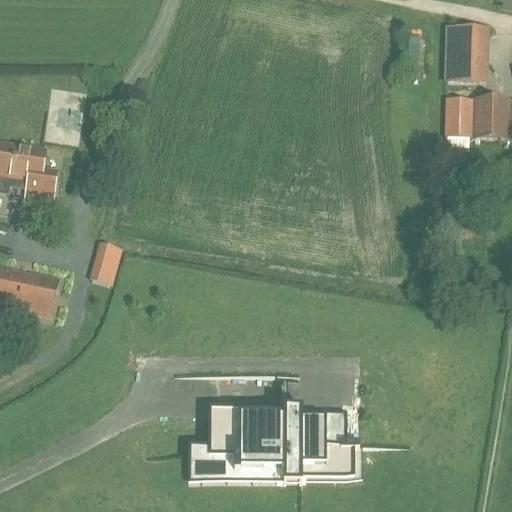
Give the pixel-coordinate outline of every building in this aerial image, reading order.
[(446,86),(475,87),(476,71),(446,70),(446,86)] [(445,103),(444,142),(446,142),(446,151),(468,152),(469,143),(473,143),(508,144),(509,105),(445,103)] [(52,202),(56,175),(42,173),(45,155),(0,147),(0,180),(27,185),(25,198),(52,202)] [(0,307),(50,318),(53,307),(55,295),(58,284),(30,278),(30,280),(12,276),(12,274),(0,271),(0,307)] [(188,451),(188,462),(190,462),(190,453),(208,454),(208,462),(209,462),(234,462),(234,479),(239,479),(239,475),(270,475),(283,475),(283,476),(285,476),(285,463),(299,463),(299,476),(301,476),(301,472),(345,472),(356,472),(356,454),(359,454),(359,451),(359,447),(346,447),(346,417),(323,417),(317,417),(301,417),(301,413),(298,413),(298,420),(287,420),(287,413),(283,413),(283,415),(208,415),(208,451),(188,451)]
